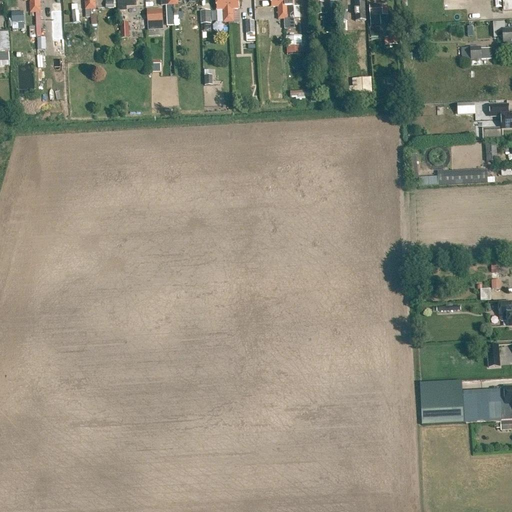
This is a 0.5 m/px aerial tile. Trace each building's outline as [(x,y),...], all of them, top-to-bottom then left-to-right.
[(34,0),(23,0),(23,2),(29,1),(30,14),(35,14),(34,0)] [(45,0),(34,0),(35,14),(40,13),(40,1),(46,0),(45,0)] [(117,0),(118,12),(127,12),(126,8),(136,8),(136,0),(117,0)] [(172,6),(173,6),(172,0),(160,0),(161,6),(166,6),(166,7),(166,22),(167,22),(167,27),(173,27),(172,6)] [(227,0),(215,0),(217,11),(223,11),(223,23),(228,23),(227,0)] [(238,0),(227,0),(228,23),(234,23),(233,10),(239,10),(238,0)] [(282,0),(270,0),(271,8),(277,8),(278,20),(283,20),(282,0)] [(282,0),(283,20),(288,20),(288,19),(294,19),(293,0),(282,0)] [(338,0),(339,12),(339,22),(346,22),(346,12),(347,12),(346,0),(338,0)] [(353,0),(354,10),(355,23),(366,22),(364,0),(353,0)] [(511,0),(503,0),(504,17),(511,16),(511,0)] [(316,16),(324,16),(324,3),(315,4),(316,16)] [(369,6),(370,27),(381,26),(380,17),(382,16),(382,5),(369,6)] [(147,24),(148,32),(163,31),(163,23),(162,10),(147,11),(147,24)] [(201,25),(211,25),(211,12),(200,12),(201,25)] [(13,14),(13,26),(25,26),(24,14),(13,14)] [(246,22),(247,43),(255,42),(254,21),(246,22)] [(504,23),(493,24),(494,38),(503,38),(504,46),(511,45),(511,30),(505,31),(504,23)] [(121,39),(129,39),(129,24),(128,24),(120,24),(120,25),(121,39)] [(388,46),(397,46),(396,29),(387,30),(388,38),(384,38),(385,46),(388,46)] [(7,32),(0,32),(0,62),(9,62),(9,53),(7,32)] [(286,49),(287,55),(302,55),(302,54),(308,54),(308,46),(308,37),(301,37),(286,38),(286,49)] [(461,48),(461,61),(481,61),(481,48),(461,48)] [(204,77),(205,87),(213,86),(212,76),(204,77)] [(371,80),(360,81),(361,102),(372,101),(371,80)] [(353,102),(352,89),(342,90),(343,103),(353,102)] [(457,105),(457,116),(475,116),(475,104),(457,105)] [(508,106),(490,107),(490,118),(501,117),(502,130),(511,129),(511,113),(508,113),(508,106)] [(502,129),(482,130),(483,141),(502,141),(502,129)] [(485,143),(485,163),(496,162),(496,143),(485,143)] [(415,155),(409,156),(412,181),(419,180),(415,155)] [(487,172),(438,174),(439,188),(488,185),(487,172)] [(500,281),(491,281),(492,290),(501,290),(500,281)] [(511,303),(499,304),(500,321),(507,321),(508,327),(511,326),(511,310),(511,311),(511,303)] [(488,369),(500,368),(498,345),(487,346),(488,369)] [(511,387),(504,388),(505,406),(502,406),(502,415),(511,414),(511,387)] [(501,432),(511,430),(511,421),(500,422),(500,423),(495,423),(496,429),(501,429),(501,432)]
